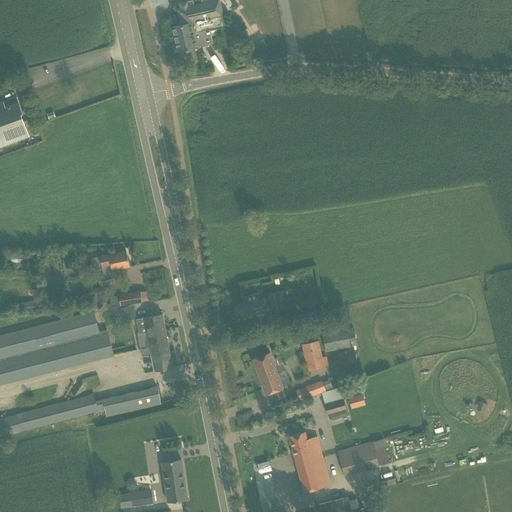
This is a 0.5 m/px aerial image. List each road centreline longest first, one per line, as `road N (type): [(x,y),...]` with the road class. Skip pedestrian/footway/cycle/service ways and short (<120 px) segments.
road 1 (unclassified): [(142,96),(306,68),(511,83)]
road 2 (secondary): [(229,511),(170,224)]
road 3 (secondary): [(170,224),(157,123),(142,96)]
road 4 (secondary): [(142,96),(154,190),(170,224)]
